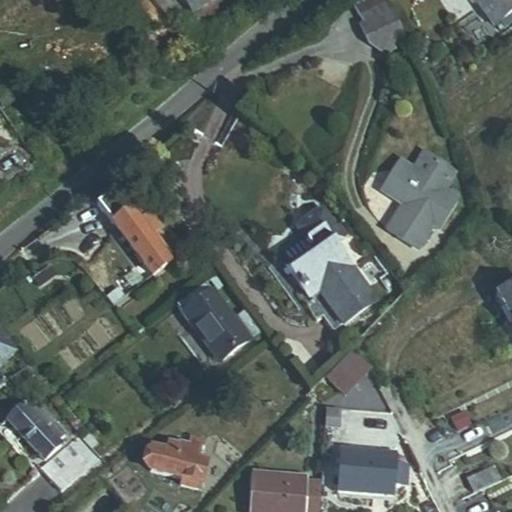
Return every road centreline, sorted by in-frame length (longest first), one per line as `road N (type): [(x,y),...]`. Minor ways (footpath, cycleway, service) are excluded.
road 1 (unclassified): [(0,241),(77,170),(307,0)]
road 2 (residential): [(446,511),(392,395)]
